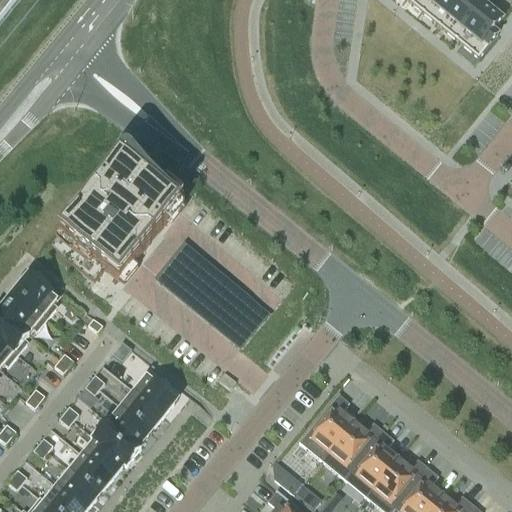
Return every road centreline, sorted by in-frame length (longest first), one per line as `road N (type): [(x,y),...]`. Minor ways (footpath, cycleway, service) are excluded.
road 1 (residential): [(361,293),(68,50)]
road 2 (residential): [(458,196),(346,108),(320,63),(322,0)]
road 3 (residential): [(511,496),(324,340)]
road 4 (residential): [(324,340),(184,511)]
road 5 (residential): [(511,419),(361,293)]
road 6 (residential): [(0,475),(107,344)]
